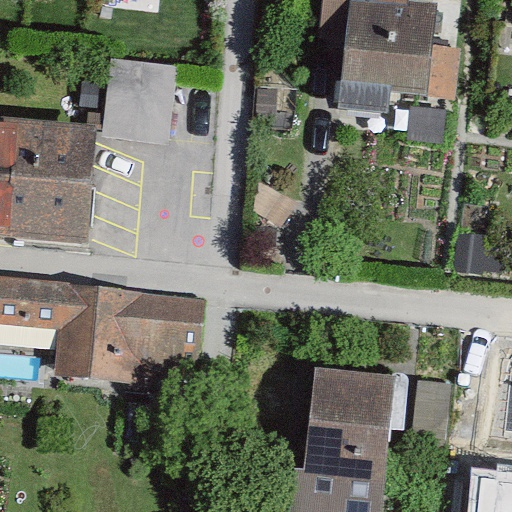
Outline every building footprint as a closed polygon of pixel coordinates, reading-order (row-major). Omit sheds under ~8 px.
[(416,0),(329,0),(325,50),(347,52),(341,115),(394,121),(396,102),(457,108),(462,55),(439,52),(443,12),(416,9),(416,0)] [(121,66),(112,142),(176,150),(185,74),(121,66)] [(0,135),(0,245),(95,255),(105,145),(0,135)] [(210,307),(0,286),(0,327),(69,335),(64,386),(153,395),(155,377),(203,382),(210,307)] [(389,511),(401,389),(317,381),(307,477),(298,476),(294,511),(389,511)] [(511,511),(511,475),(476,472),(471,511),(511,511)]
